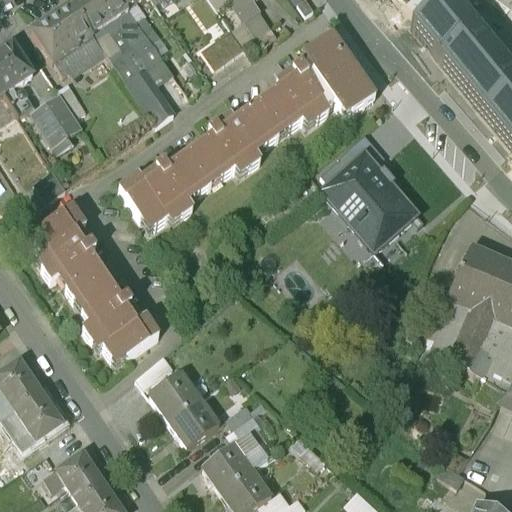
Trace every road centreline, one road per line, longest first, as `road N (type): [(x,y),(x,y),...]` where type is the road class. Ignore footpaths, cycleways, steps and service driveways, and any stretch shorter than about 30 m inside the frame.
road 1 (residential): [(0,290),(153,511)]
road 2 (residential): [(345,0),(454,146),(511,203)]
